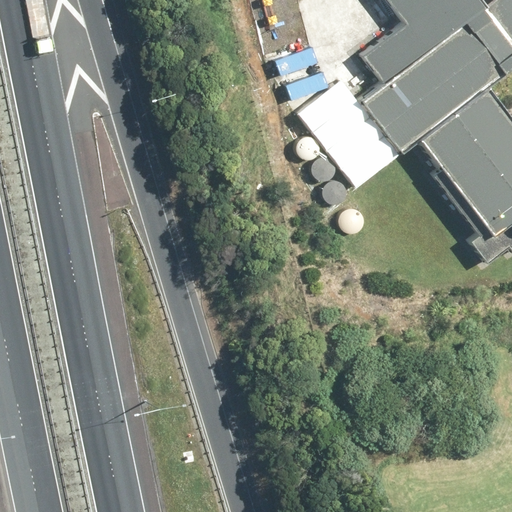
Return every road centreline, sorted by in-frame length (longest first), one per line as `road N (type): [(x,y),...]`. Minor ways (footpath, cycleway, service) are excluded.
road 1 (motorway): [(86,0),(242,511)]
road 2 (motorway): [(16,0),(115,511)]
road 3 (motorway): [(35,511),(0,343)]
